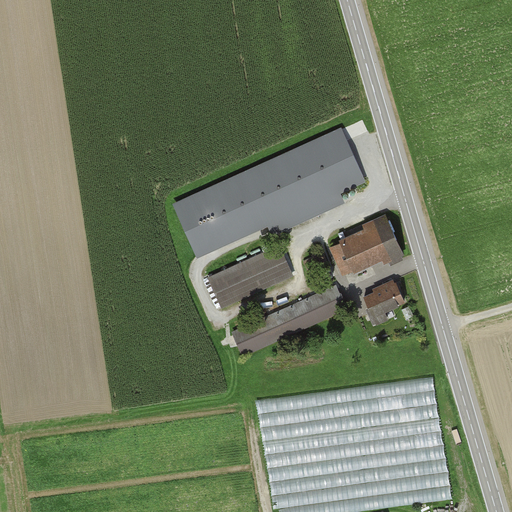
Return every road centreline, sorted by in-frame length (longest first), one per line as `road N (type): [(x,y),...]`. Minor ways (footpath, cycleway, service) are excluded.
road 1 (secondary): [(496,511),(347,0)]
road 2 (unknown): [(302,287),(307,248),(406,201)]
road 3 (unknown): [(302,287),(327,296),(423,261)]
